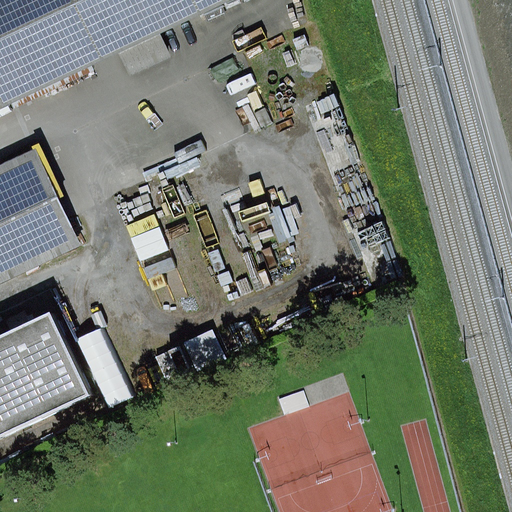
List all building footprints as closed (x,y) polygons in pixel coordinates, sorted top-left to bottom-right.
[(0,0),(0,107),(116,53),(129,81),(177,58),(165,32),(232,0),(0,0)] [(0,289),(91,249),(43,149),(0,169),(0,289)] [(162,217),(136,230),(147,253),(174,240),(162,217)] [(161,293),(189,281),(178,257),(150,269),(161,293)] [(48,314),(0,337),(0,436),(87,395),(48,314)]
